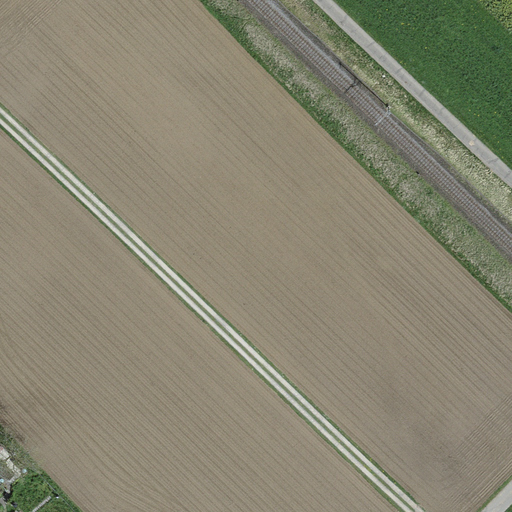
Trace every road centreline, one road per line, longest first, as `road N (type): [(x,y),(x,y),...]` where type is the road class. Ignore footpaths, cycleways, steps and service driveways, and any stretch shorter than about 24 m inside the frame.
road 1 (track): [(0,117),(413,511)]
road 2 (track): [(511,174),(321,0)]
